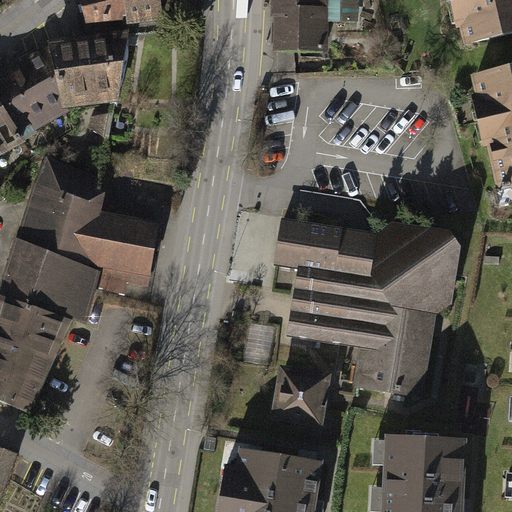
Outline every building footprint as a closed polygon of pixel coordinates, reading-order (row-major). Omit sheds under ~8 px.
[(82,0),(89,23),(123,19),(123,23),(128,23),(171,18),(169,0),(82,0)] [(169,0),(171,18),(128,23),(129,34),(129,36),(202,27),(199,0),(169,0)] [(277,0),(277,51),(328,52),(328,23),(359,23),(359,0),(277,0)] [(511,0),(454,0),(466,47),(511,35),(511,0)] [(88,43),(53,47),(65,104),(115,97),(120,96),(129,34),(88,39),(88,43)] [(65,104),(53,47),(28,62),(8,74),(5,75),(31,124),(45,116),(46,119),(66,107),(65,104)] [(511,70),(473,80),(504,208),(511,205),(511,70)] [(31,124),(5,75),(0,77),(0,101),(18,132),(31,124)] [(18,132),(0,101),(0,149),(16,139),(18,142),(23,139),(18,132)] [(101,183),(50,163),(39,188),(22,246),(87,270),(91,260),(131,268),(128,281),(147,285),(158,228),(97,217),(104,184),(101,183)] [(380,238),(360,234),(284,222),(277,264),(302,268),(298,289),(316,292),(308,339),(365,348),(359,383),(422,394),(436,314),(450,305),(459,248),(452,236),(392,230),(380,238)] [(87,270),(22,246),(19,245),(3,296),(74,319),(84,322),(96,273),(87,270)] [(74,319),(3,296),(0,306),(0,401),(34,414),(74,319)] [(327,380),(283,372),(276,415),(320,423),(327,380)] [(459,511),(463,441),(390,438),(386,511),(459,511)] [(0,505),(19,455),(0,449),(0,505)] [(315,511),(323,465),(242,453),(239,475),(226,473),(219,511),(315,511)]
